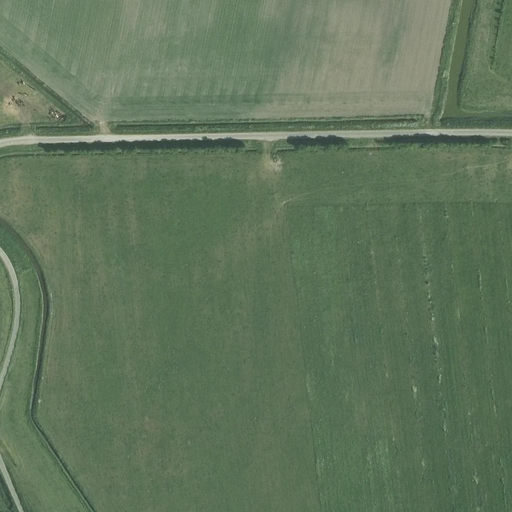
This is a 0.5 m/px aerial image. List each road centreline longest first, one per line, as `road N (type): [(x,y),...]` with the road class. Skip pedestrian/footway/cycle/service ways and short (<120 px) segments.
road 1 (unclassified): [(0,142),(511,133)]
road 2 (unclassified): [(0,381),(17,308),(0,255)]
